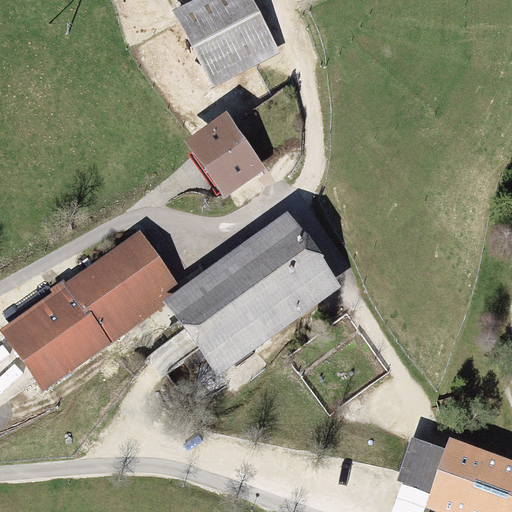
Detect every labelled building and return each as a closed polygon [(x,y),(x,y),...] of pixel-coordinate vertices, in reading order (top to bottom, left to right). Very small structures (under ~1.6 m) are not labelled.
[(254,0),(228,0),(187,20),(224,93),(285,62),(254,0)] [(303,67),(266,90),(281,116),(319,93),(303,67)] [(225,130),(197,149),(229,196),(257,176),(225,130)] [(173,293),(163,301),(166,305),(219,374),(341,286),(322,257),(324,256),(306,230),(303,232),(287,211),(173,293)] [(52,292),(0,329),(44,392),(166,305),(163,301),(173,293),(166,293),(177,283),(139,230),(65,282),(63,279),(50,289),(52,292)] [(511,511),(511,464),(476,450),(449,511),(511,511)]
